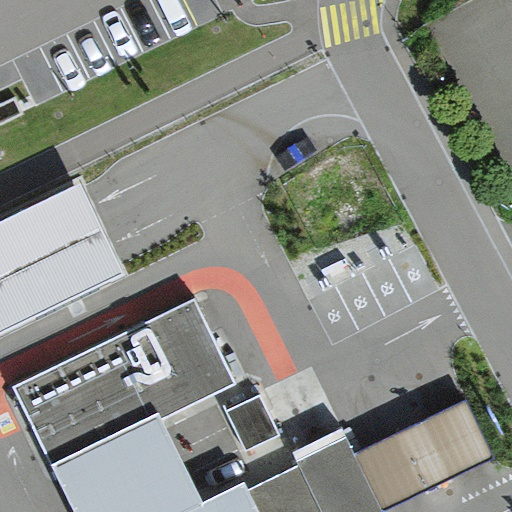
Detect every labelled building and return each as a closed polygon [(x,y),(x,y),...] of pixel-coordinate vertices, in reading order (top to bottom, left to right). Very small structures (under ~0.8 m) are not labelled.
[(75,191),(0,226),(0,323),(113,272),(100,244),(88,219),(75,191)] [(12,387),(52,469),(165,414),(237,379),(196,297),(12,387)] [(468,401),(357,455),(383,506),(493,452),(468,401)] [(261,511),(252,491),(246,479),(206,499),(165,414),(52,469),(72,511),(261,511)] [(385,511),(383,506),(357,455),(343,425),(320,435),(297,447),(306,464),(329,511),(385,511)] [(261,511),(329,511),(306,464),(252,491),(261,511)]
